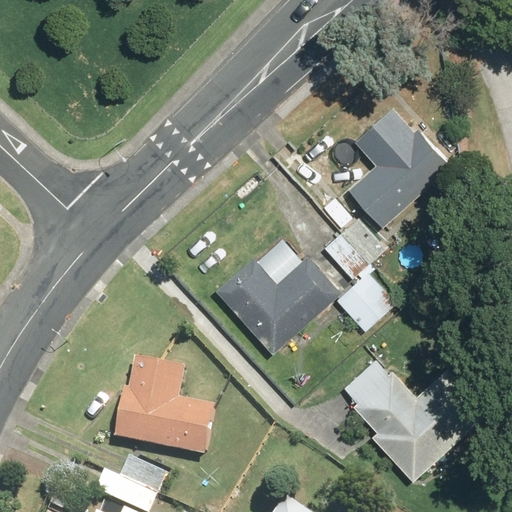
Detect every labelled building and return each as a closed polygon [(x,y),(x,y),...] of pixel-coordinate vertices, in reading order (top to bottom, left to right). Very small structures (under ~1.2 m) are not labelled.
[(399,115),(394,110),(361,142),(381,162),(352,189),(390,228),(457,163),(424,128),(420,132),(401,113),(399,115)] [(391,250),(361,219),(330,247),(360,279),(391,250)] [(284,281),(261,255),(220,291),(276,353),(346,291),(314,255),(284,281)] [(403,303),(373,273),(344,301),(374,331),(403,303)] [(452,369),(423,395),(387,356),(351,388),(364,403),(360,406),(382,431),(379,434),(418,478),(491,413),(452,369)] [(184,399),(190,370),(142,361),(136,390),(130,388),(120,438),(211,456),(220,406),(184,399)] [(153,511),(172,472),(136,456),(126,478),(111,472),(103,490),(149,511),(153,511)] [(320,511),(291,493),(278,511),(320,511)]
